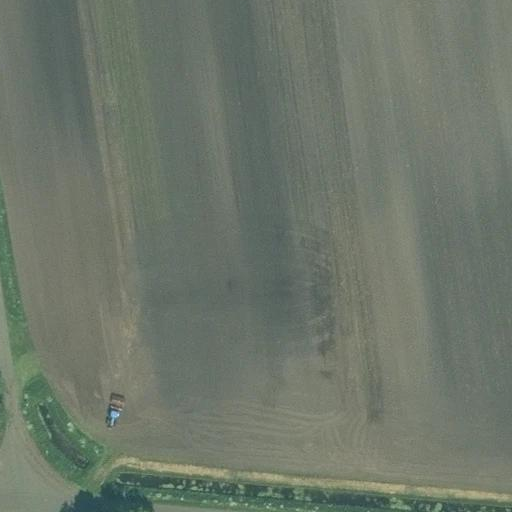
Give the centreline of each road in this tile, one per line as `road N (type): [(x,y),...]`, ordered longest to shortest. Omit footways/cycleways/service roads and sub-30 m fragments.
road 1 (unclassified): [(26,499),(0,331)]
road 2 (tertiary): [(148,511),(26,499)]
